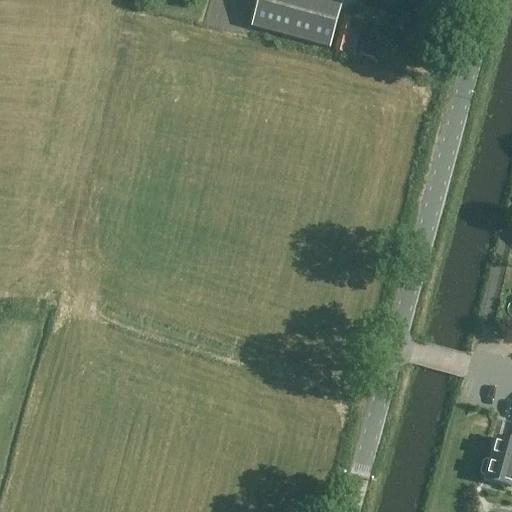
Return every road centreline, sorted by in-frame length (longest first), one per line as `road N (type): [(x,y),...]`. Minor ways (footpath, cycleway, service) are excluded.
road 1 (tertiary): [(349,511),(485,0)]
road 2 (track): [(511,235),(477,371)]
